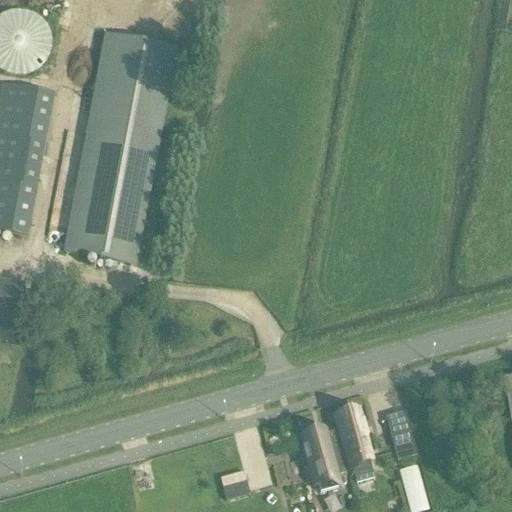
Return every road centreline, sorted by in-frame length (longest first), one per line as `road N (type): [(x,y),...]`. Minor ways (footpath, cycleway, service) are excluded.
road 1 (secondary): [(0,468),(511,323)]
road 2 (track): [(142,282),(194,0)]
